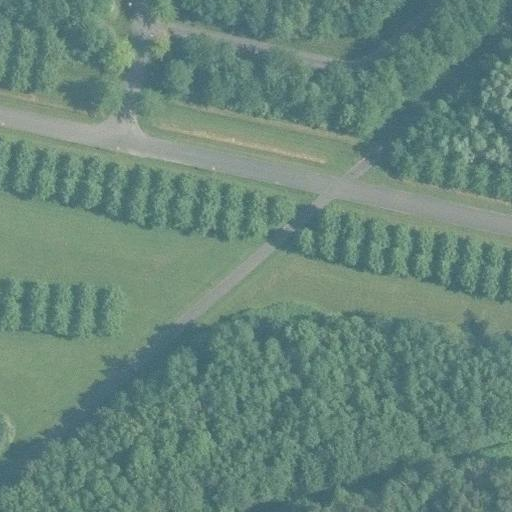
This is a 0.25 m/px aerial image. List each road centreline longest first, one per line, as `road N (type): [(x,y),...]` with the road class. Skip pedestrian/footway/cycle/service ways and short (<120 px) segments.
road 1 (residential): [(511,217),(130,132)]
road 2 (residential): [(130,132),(148,0)]
road 3 (residential): [(130,132),(0,105)]
